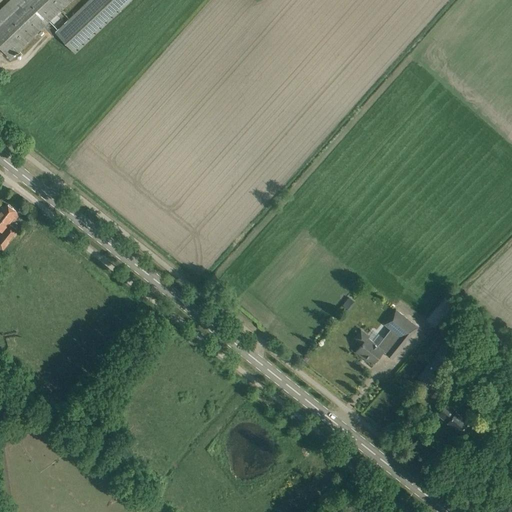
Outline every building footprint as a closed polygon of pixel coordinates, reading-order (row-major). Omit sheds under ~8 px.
[(0,46),(10,57),(70,0),(8,0),(0,8),(0,46)] [(88,0),(55,32),(75,53),(130,0),(88,0)] [(1,206),(0,206),(0,230),(2,231),(14,216),(16,218),(20,213),(8,204),(4,208),(1,206)] [(10,224),(0,236),(0,246),(3,249),(9,242),(8,241),(17,230),(10,224)] [(298,252),(257,301),(267,309),(308,261),(298,252)] [(343,304),(348,308),(354,300),(349,296),(343,304)] [(390,329),(378,344),(384,350),(385,348),(388,351),(386,353),(393,358),(418,326),(395,308),(383,323),(390,329)] [(364,355),(374,363),(384,350),(378,344),(368,337),(369,335),(361,329),(354,337),(362,343),(356,351),(363,356),(364,355)] [(417,376),(430,386),(454,355),(442,345),(417,376)] [(446,404),(445,406),(438,414),(467,437),(477,425),(470,419),(468,421),(446,404)]
